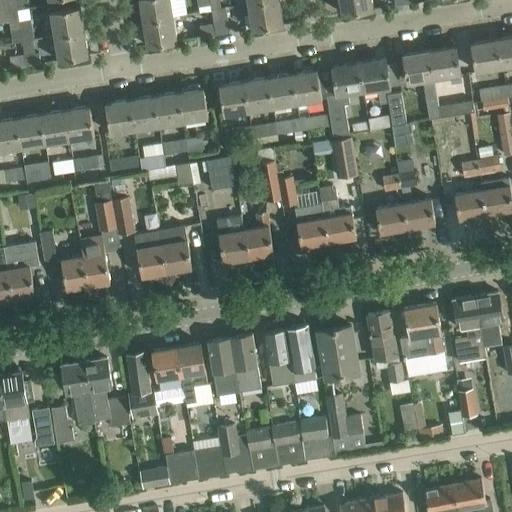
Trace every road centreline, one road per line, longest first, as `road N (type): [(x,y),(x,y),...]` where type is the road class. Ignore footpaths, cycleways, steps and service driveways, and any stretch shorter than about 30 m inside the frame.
road 1 (tertiary): [(0,350),(511,260)]
road 2 (residential): [(76,511),(511,436)]
road 3 (residential): [(121,69),(311,38)]
road 4 (residential): [(311,38),(497,7)]
road 5 (residential): [(0,89),(121,69)]
